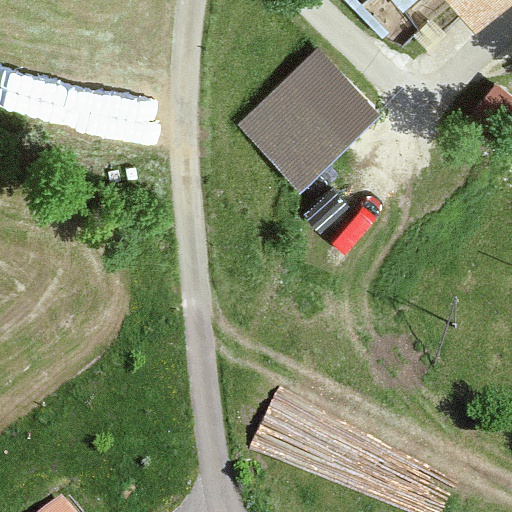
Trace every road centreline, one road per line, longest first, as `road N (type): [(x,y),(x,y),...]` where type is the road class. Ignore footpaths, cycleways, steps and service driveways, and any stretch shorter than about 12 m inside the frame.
road 1 (track): [(225,511),(186,228),(198,0)]
road 2 (track): [(417,108),(308,0)]
